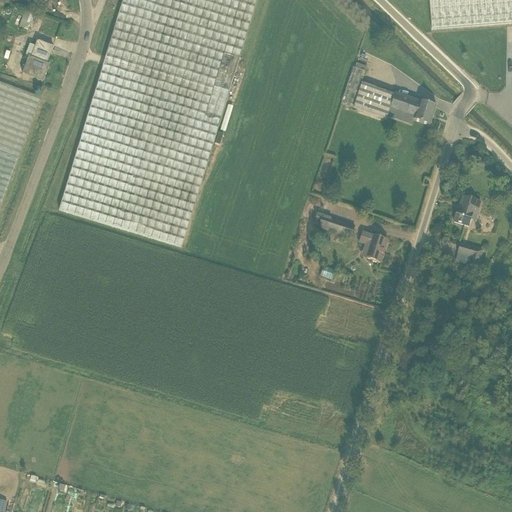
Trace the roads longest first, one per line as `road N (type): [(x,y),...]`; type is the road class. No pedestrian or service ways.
road 1 (unclassified): [(336,511),(454,128)]
road 2 (unclassified): [(0,277),(81,53),(84,0)]
road 3 (unclassified): [(454,128),(468,86),(378,0)]
